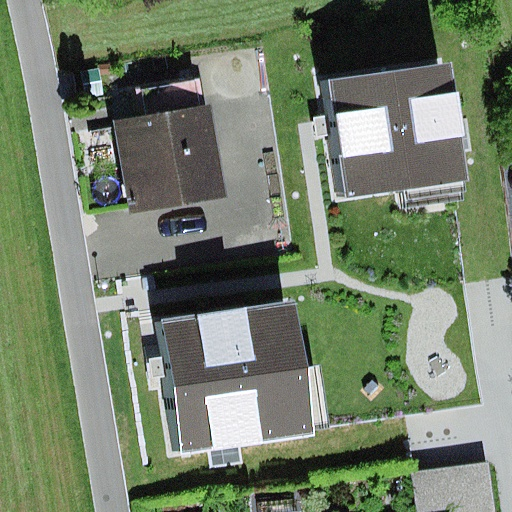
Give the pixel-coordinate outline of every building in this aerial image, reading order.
[(418,67),(302,83),(319,200),(380,191),(379,185),(428,178),(429,184),(435,183),(418,67)] [(139,122),(115,126),(130,209),(212,195),(193,81),(134,91),(139,122)] [(414,396),(478,392),(470,270),(406,274),(414,396)] [(276,305),(147,324),(165,453),(295,434),(294,428),(284,429),(276,374),(286,373),(276,305)] [(487,511),(481,463),(405,474),(410,511),(487,511)]
